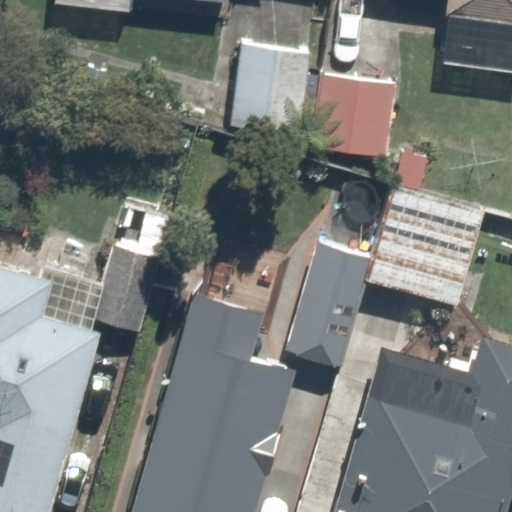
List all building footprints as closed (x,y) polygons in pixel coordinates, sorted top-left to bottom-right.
[(511,0),(425,0),(424,14),(511,25),(511,0)] [(305,41),(228,32),(217,134),(294,142),(303,62),(305,41)] [(294,142),(293,149),(361,156),(359,174),(415,180),(418,148),(387,145),(395,72),(303,62),(294,142)] [(380,180),(363,242),(353,277),(450,304),(477,208),(380,180)] [(353,277),(363,242),(301,224),(265,350),(327,367),(353,277)] [(48,285),(0,269),(0,511),(25,511),(93,327),(79,322),(87,300),(116,311),(132,268),(62,242),(48,285)] [(237,511),(251,463),(271,468),(286,417),(267,411),(281,361),(159,326),(104,511),(237,511)] [(511,392),(511,362),(448,345),(443,364),(367,343),(360,368),(353,366),(312,511),(511,511),(511,466),(493,462),(511,392)]
